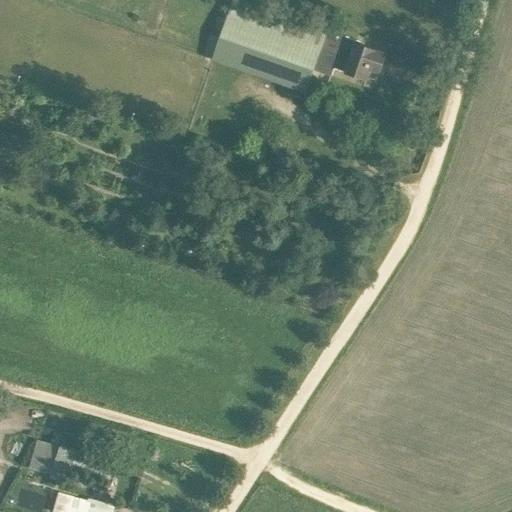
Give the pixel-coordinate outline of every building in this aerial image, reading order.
[(334,69),(344,38),(233,1),(220,41),(331,78),(334,69)] [(379,73),(385,56),(363,49),(364,45),(344,38),(334,69),(366,80),(366,78),(375,81),(378,72),(379,73)] [(320,106),(325,90),(308,85),(303,101),(320,106)] [(40,437),(31,465),(52,471),(61,443),(40,437)] [(57,465),(67,467),(69,456),(77,457),(79,444),(60,442),(57,465)]
